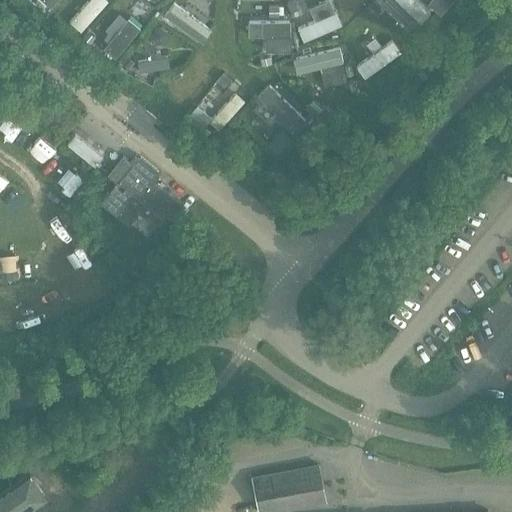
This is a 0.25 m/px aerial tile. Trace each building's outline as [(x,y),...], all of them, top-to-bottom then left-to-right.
[(87,22),(112,0),(92,0),(79,12),(87,22)] [(176,0),(174,0),(165,13),(205,40),(214,26),(176,0)] [(294,0),(290,0),(286,2),(290,12),(298,9),(294,0)] [(383,0),(408,29),(429,10),(420,0),(383,0)] [(278,6),(268,6),(269,15),(278,15),(278,6)] [(291,18),(249,18),(249,34),(291,34),(291,18)] [(88,31),(83,38),(89,43),(95,37),(88,31)] [(322,67),(324,84),(345,81),(339,47),(297,53),(300,71),(322,67)] [(171,67),(171,52),(138,53),(139,68),(171,67)] [(126,55),(121,62),(128,67),(133,61),(126,55)] [(269,56),(260,59),(261,66),(271,63),(269,56)] [(222,71),(216,78),(224,85),(230,78),(222,71)] [(295,131),(308,117),(270,80),(257,94),(295,131)] [(195,109),(217,131),(248,98),(235,86),(222,101),(212,91),(195,109)] [(160,229),(181,203),(182,203),(153,180),(158,175),(157,169),(141,156),(135,156),(130,162),(122,155),(107,173),(117,181),(100,202),(128,224),(139,211),(160,229)] [(55,177),(67,187),(80,172),(68,162),(55,177)] [(0,175),(0,198),(11,184),(0,175)] [(64,211),(45,218),(53,240),(72,233),(64,211)] [(75,264),(90,253),(81,240),(66,250),(75,264)] [(257,511),(276,511),(327,502),(319,462),(250,476),(257,511)] [(0,511),(20,511),(44,495),(29,473),(0,494),(0,511)]
